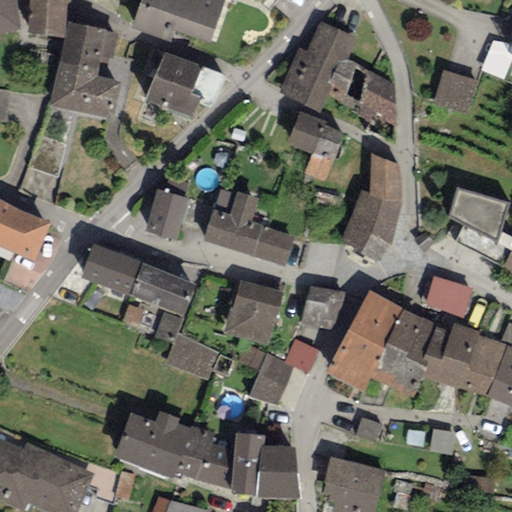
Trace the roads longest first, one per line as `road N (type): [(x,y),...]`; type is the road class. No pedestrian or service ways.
road 1 (residential): [(326,0),(92,231)]
road 2 (residential): [(92,231),(287,279),(363,276)]
road 3 (residential): [(366,0),(400,79),(411,240)]
road 4 (residential): [(363,276),(311,394),(304,511)]
road 5 (residential): [(92,231),(0,343)]
